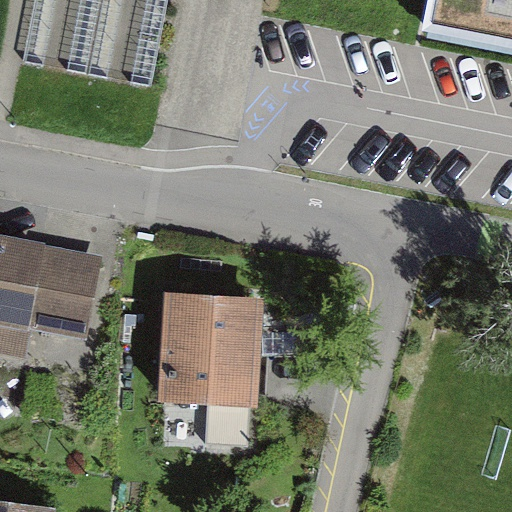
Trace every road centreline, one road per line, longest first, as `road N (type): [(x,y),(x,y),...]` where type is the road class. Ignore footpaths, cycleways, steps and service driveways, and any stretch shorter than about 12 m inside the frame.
road 1 (residential): [(401,226),(185,203),(0,170)]
road 2 (residential): [(338,511),(401,226)]
